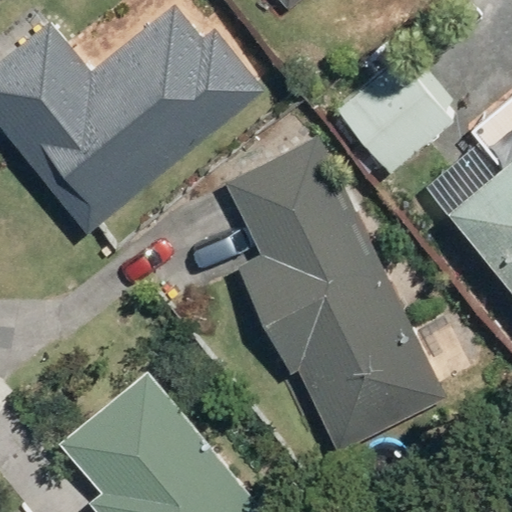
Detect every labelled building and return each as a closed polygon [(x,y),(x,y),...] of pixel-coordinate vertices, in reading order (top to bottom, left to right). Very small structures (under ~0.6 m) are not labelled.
[(205,32),(178,0),(172,0),(93,65),(52,13),(0,55),(0,113),(89,226),(254,92),(266,82),(217,22),(205,32)] [(397,167),(453,117),(398,55),(342,104),(397,167)] [(500,156),(449,198),(511,273),(511,85),(470,120),(500,156)] [(339,442),(449,388),(320,127),(215,177),(249,251),(237,256),(290,367),(302,362),(339,442)] [(271,511),(149,363),(61,434),(101,483),(89,493),(104,511),(271,511)]
